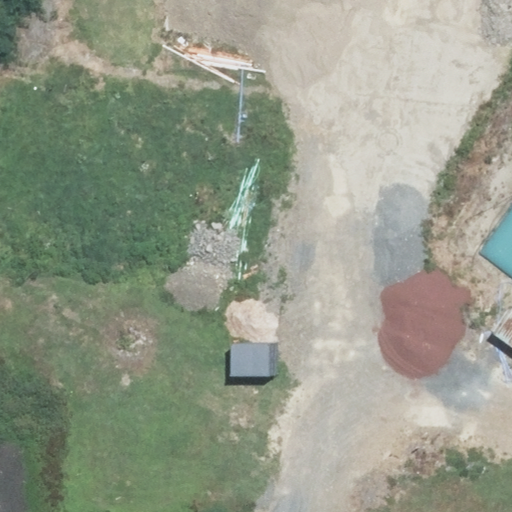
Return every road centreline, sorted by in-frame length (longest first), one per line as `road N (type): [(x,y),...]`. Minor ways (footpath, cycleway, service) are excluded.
road 1 (residential): [(221,511),(244,193),(334,24)]
road 2 (residential): [(334,24),(511,109)]
